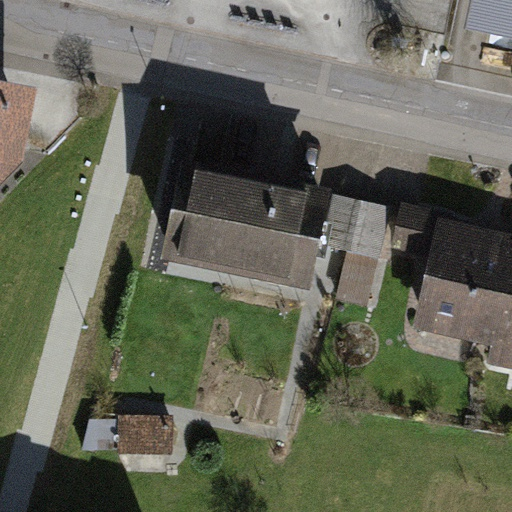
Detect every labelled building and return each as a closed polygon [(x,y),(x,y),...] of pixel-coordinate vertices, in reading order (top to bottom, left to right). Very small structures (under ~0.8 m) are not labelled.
[(511,44),(511,0),(473,0),(466,35),(511,44)] [(15,100),(0,96),(0,154),(6,148),(15,100)] [(321,199),(189,171),(172,251),(304,279),(321,199)] [(324,246),(351,252),(362,202),(334,196),(324,246)] [(390,208),(362,202),(351,252),(379,257),(390,208)] [(484,238),(446,229),(448,221),(403,211),(396,242),(440,252),(425,319),(498,335),(493,359),(511,363),(511,252),(482,246),(484,238)] [(171,422),(120,420),(119,451),(170,452),(171,422)]
